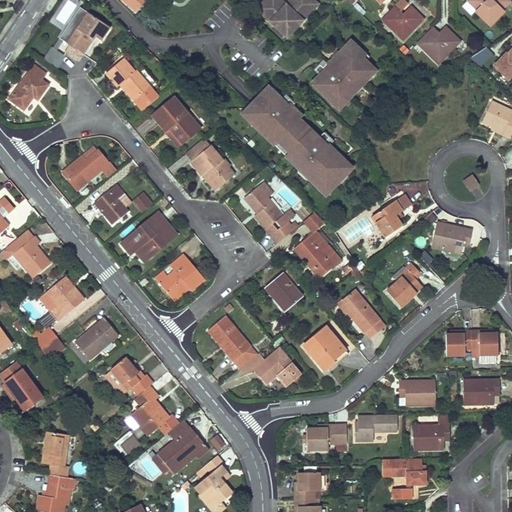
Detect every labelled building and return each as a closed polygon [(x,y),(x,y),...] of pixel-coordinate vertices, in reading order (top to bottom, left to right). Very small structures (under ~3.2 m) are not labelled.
[(123,0),(134,10),(142,0),(123,0)] [(319,4),(314,0),(298,0),(290,8),(286,4),(283,7),(275,0),(264,0),(256,9),(287,38),(319,4)] [(289,0),(286,4),(290,8),(298,0),(289,0)] [(381,20),(403,41),(424,19),(415,10),(410,15),(406,11),(402,15),(400,12),(408,4),(403,0),(400,0),(394,7),(381,20)] [(467,0),(467,1),(476,10),(489,23),(502,10),(510,2),(508,0),(467,0)] [(410,15),(415,10),(411,7),(406,11),(410,15)] [(83,10),(62,40),(60,39),(52,51),(65,60),(73,48),(82,54),(94,36),(101,41),(109,28),(83,10)] [(504,12),(502,10),(489,23),(476,10),(474,12),(489,26),(504,12)] [(449,36),(451,33),(444,26),(438,33),(442,36),(445,33),(449,36)] [(442,36),(438,33),(433,27),(417,44),(438,65),(460,42),(451,33),(449,36),(445,33),(442,36)] [(347,94),(373,67),(364,58),(361,55),(360,49),(359,48),(349,38),(326,63),(323,66),(319,62),(314,67),(320,72),(311,81),(333,101),(344,90),(347,94)] [(368,54),(360,46),(359,48),(360,49),(361,55),(364,58),(368,54)] [(505,52),(492,65),(506,78),(511,71),(511,46),(506,53),(505,52)] [(484,47),(470,60),(479,69),(492,56),(484,47)] [(123,82),(136,98),(149,87),(135,71),(134,72),(123,59),(106,73),(117,87),(120,85),(123,82)] [(45,74),(33,65),(8,99),(23,110),(33,97),(37,100),(48,85),(41,80),(45,74)] [(136,98),(123,82),(120,85),(134,101),(136,98)] [(320,138),(301,120),(303,117),(293,107),(296,104),(291,100),(286,104),(267,86),(245,110),(253,118),(251,120),(261,131),(263,129),(276,141),(278,139),(289,149),(300,160),(296,163),(323,189),(330,182),(334,177),(337,180),(346,171),(351,165),(330,145),(326,142),(330,137),(325,133),(320,138)] [(337,105),(347,94),(344,90),(333,101),(337,105)] [(199,129),(173,98),(152,116),(165,131),(169,128),(182,143),(199,129)] [(511,111),(490,102),(481,121),(493,127),(503,132),(502,134),(509,138),(511,132),(511,111)] [(253,118),(245,110),(242,112),(251,120),(253,118)] [(169,128),(165,131),(178,146),(182,143),(169,128)] [(276,141),(263,129),(261,131),(274,143),(276,141)] [(207,148),(210,146),(203,138),(201,140),(207,148)] [(289,149),(278,139),(276,141),(274,143),(285,153),(289,149)] [(207,176),(218,189),(234,175),(210,146),(207,148),(201,140),(184,154),(191,161),(190,162),(201,176),(202,175),(205,173),(207,171),(210,174),(207,176)] [(85,159),(97,150),(93,146),(82,155),(85,159)] [(62,172),(77,190),(101,171),(106,178),(116,170),(110,163),(108,164),(97,150),(85,159),(82,155),(62,172)] [(205,173),(202,175),(215,191),(218,189),(207,176),(210,174),(207,171),(205,173)] [(340,182),(348,173),(346,171),(337,180),(340,182)] [(477,185),(471,176),(463,181),(469,190),(477,185)] [(263,182),(257,187),(267,198),(273,193),(263,182)] [(326,191),(332,184),(330,182),(323,189),(326,191)] [(101,212),(112,225),(127,212),(117,199),(124,194),(116,184),(96,200),(103,210),(101,212)] [(382,196),(383,196),(387,193),(391,198),(401,191),(399,184),(384,185),(384,187),(382,196)] [(294,217),(289,210),(282,216),(267,198),(257,187),(244,198),(255,211),(256,210),(258,213),(257,214),(254,216),(265,230),(272,224),(275,222),(280,227),(277,230),(270,235),(277,243),(293,230),(290,226),(287,222),(294,217)] [(151,205),(142,194),(133,201),(143,212),(151,205)] [(374,223),(384,238),(401,226),(397,220),(395,216),(399,213),(411,205),(404,195),(377,212),(381,218),(374,223)] [(0,200),(0,233),(9,226),(2,218),(0,215),(0,208),(2,207),(8,213),(14,208),(4,197),(0,200)] [(101,212),(103,210),(96,200),(93,203),(101,212)] [(381,218),(377,212),(371,217),(374,223),(381,218)] [(140,246),(149,257),(170,239),(161,228),(166,224),(157,213),(121,243),(130,254),(134,250),(140,246)] [(471,231),(436,223),(430,247),(460,254),(462,245),(464,239),(469,240),(471,231)] [(176,235),(166,224),(161,228),(170,239),(176,235)] [(270,235),(277,230),(272,224),(265,230),(270,235)] [(33,238),(26,230),(7,247),(13,254),(32,277),(50,263),(44,256),(44,257),(35,247),(40,243),(34,237),(33,238)] [(299,255),(309,267),(312,264),(314,267),(313,268),(320,277),(340,260),(328,245),(327,246),(315,231),(296,247),(301,253),(299,255)] [(149,257),(140,246),(134,250),(144,262),(149,257)] [(7,259),(13,254),(7,247),(1,252),(7,259)] [(423,253),(419,259),(429,265),(433,259),(423,253)] [(169,266),(174,271),(159,284),(171,298),(186,286),(188,289),(190,291),(204,279),(183,254),(169,266)] [(13,255),(7,259),(16,270),(22,265),(13,255)] [(386,292),(399,306),(422,286),(415,279),(420,274),(411,263),(405,268),(408,272),(396,282),(386,292)] [(312,264),(309,267),(319,278),(320,277),(313,268),(314,267),(312,264)] [(360,273),(363,278),(372,271),(368,265),(359,272),(360,273)] [(174,271),(169,266),(154,278),(159,284),(174,271)] [(350,268),(348,266),(343,270),(346,274),(351,270),(350,268)] [(391,277),(396,282),(408,272),(405,268),(403,266),(391,277)] [(291,269),(289,267),(281,274),(283,276),(291,269)] [(359,272),(356,267),(352,271),(351,271),(355,277),(360,273),(359,272)] [(279,300),(287,309),(301,297),(293,287),(301,281),(291,269),(283,276),(281,274),(265,288),(275,299),(273,300),(276,303),(279,300)] [(65,277),(61,280),(70,290),(73,287),(65,277)] [(70,290),(61,280),(45,293),(56,306),(50,311),(58,321),(84,300),(73,287),(70,290)] [(188,289),(186,286),(171,298),(173,301),(188,289)] [(350,316),(364,333),(365,332),(370,338),(385,326),(354,290),(342,300),(341,299),(353,314),(350,316)] [(350,316),(353,314),(341,299),(336,304),(345,315),(347,313),(350,316)] [(287,309),(279,300),(276,303),(283,312),(287,309)] [(207,331),(220,346),(222,345),(229,354),(227,355),(232,362),(240,355),(247,363),(254,357),(257,354),(225,316),(207,331)] [(88,333),(87,332),(75,342),(89,360),(118,336),(103,318),(97,323),(98,324),(88,333)] [(345,350),(325,327),(302,346),(323,371),(335,362),(333,360),(345,350)] [(38,345),(40,348),(41,348),(56,336),(49,328),(34,340),(38,345)] [(0,351),(10,344),(0,330),(0,351)] [(479,330),(471,331),(471,349),(478,349),(479,355),(480,355),(495,355),(497,355),(497,333),(493,333),(479,334),(479,330)] [(463,334),(449,334),(445,334),(446,356),(464,356),(464,349),(471,349),(471,331),(463,331),(463,334)] [(41,348),(46,357),(54,351),(57,355),(65,347),(63,344),(56,336),(41,348)] [(220,346),(220,347),(227,355),(229,354),(222,345),(220,346)] [(253,370),(265,385),(274,377),(276,375),(282,382),(286,387),(300,375),(279,349),(265,361),(260,364),(253,370)] [(348,354),(345,350),(333,360),(335,362),(336,364),(348,354)] [(48,362),(57,355),(54,351),(46,357),(48,362)] [(263,359),(258,353),(257,354),(254,357),(259,363),(263,359)] [(239,369),(247,363),(240,355),(232,362),(239,369)] [(496,363),(495,355),(480,355),(480,363),(496,363)] [(110,370),(110,371),(105,376),(114,387),(116,386),(122,393),(126,390),(127,391),(131,388),(137,396),(149,386),(153,383),(146,375),(144,376),(139,370),(137,371),(133,366),(125,357),(110,370)] [(243,375),(253,370),(260,364),(265,361),(263,359),(259,363),(254,357),(247,363),(239,369),(243,375)] [(0,385),(5,391),(8,389),(15,399),(24,410),(42,397),(15,362),(0,373),(0,375),(5,382),(0,385)] [(282,382),(276,375),(274,377),(280,384),(282,382)] [(499,379),(462,380),(463,405),(493,404),(493,396),(493,389),(499,389),(499,379)] [(405,406),(435,405),(435,380),(398,381),(398,391),(404,391),(405,406)] [(158,397),(149,386),(137,396),(135,398),(141,406),(130,415),(148,436),(158,427),(165,435),(178,423),(171,415),(168,417),(158,404),(153,408),(150,404),(154,400),(158,397)] [(8,389),(5,391),(12,401),(15,399),(8,389)] [(438,425),(412,425),(413,450),(443,450),(443,440),(443,435),(449,434),(449,415),(438,415),(438,425)] [(354,441),(373,441),(373,432),(397,431),(396,416),(357,417),(357,422),(357,429),(354,429),(354,441)] [(206,447),(190,427),(189,428),(182,421),(168,433),(174,441),(157,455),(168,468),(173,474),(195,456),(206,447)] [(306,450),(328,450),(328,444),(335,444),(334,425),(327,425),(327,428),(317,428),(306,429),(306,436),(306,442),(306,450)] [(346,425),(334,425),(335,444),(346,443),(346,425)] [(49,475),(66,477),(68,467),(63,466),(68,435),(49,432),(47,447),(45,446),(42,463),(51,465),(49,475)] [(129,432),(120,439),(124,443),(133,436),(129,432)] [(217,450),(225,443),(217,433),(209,439),(217,450)] [(127,453),(139,443),(133,436),(124,443),(120,439),(114,444),(120,451),(124,449),(127,453)] [(209,450),(206,447),(195,456),(198,459),(209,450)] [(163,473),(168,468),(157,455),(152,459),(163,473)] [(223,464),(216,456),(205,465),(211,473),(220,465),(221,465),(223,464)] [(421,460),(382,461),(382,476),(406,476),(406,485),(425,484),(425,472),(422,472),(422,465),(421,460)] [(190,462),(178,472),(185,480),(197,469),(190,462)] [(226,472),(221,465),(220,465),(211,473),(194,487),(200,493),(208,503),(214,498),(219,504),(220,503),(232,493),(223,482),(219,478),(226,472)] [(207,471),(203,466),(198,471),(201,476),(207,471)] [(295,499),(313,498),(313,491),(319,491),(319,472),(316,472),(316,466),(304,467),(304,473),(297,473),(297,483),(298,491),(295,491),(295,499)] [(223,482),(230,476),(226,472),(219,478),(223,482)] [(36,510),(45,511),(62,511),(64,504),(67,488),(70,489),(73,489),(75,479),(66,477),(49,475),(46,491),(45,496),(42,496),(38,495),(36,510)] [(392,499),(411,499),(411,488),(392,489),(392,499)] [(218,511),(224,507),(220,503),(219,504),(214,498),(208,503),(200,493),(199,495),(212,511),(218,511)] [(313,498),(295,499),(295,507),(298,507),(298,511),(319,511),(319,506),(313,506),(313,498)]
